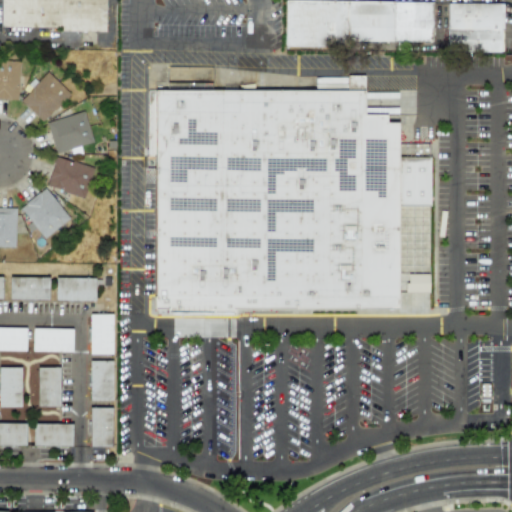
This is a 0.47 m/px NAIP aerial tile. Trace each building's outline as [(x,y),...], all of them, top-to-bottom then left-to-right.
[(0,0),(0,28),(104,30),(104,0),(0,0)] [(431,2),(315,0),(284,0),(283,42),(431,45),(431,2)] [(501,3),(446,3),(447,51),(502,51),(501,3)] [(0,99),(17,100),(18,62),(0,61),(0,99)] [(69,93),(46,72),(19,101),(42,122),(69,93)] [(331,88),(331,78),(314,78),(314,87),(331,88)] [(155,311),(154,94),(364,93),(364,116),(385,116),(385,124),(399,124),(399,146),(432,146),(432,290),(398,290),(398,310),(155,311)] [(92,142),(83,111),(45,122),(53,153),(92,142)] [(92,168),(54,156),(45,186),(83,198),(92,168)] [(69,217),(42,188),(18,209),(44,238),(69,217)] [(0,247),(14,247),(15,208),(0,207),(0,247)] [(47,300),(47,277),(8,277),(8,300),(47,300)] [(94,301),(94,278),(54,278),(54,300),(94,301)] [(110,354),(111,314),(88,314),(88,354),(110,354)] [(0,350),(24,351),(24,328),(0,327),(0,350)] [(70,352),(70,329),(31,329),(31,351),(70,352)] [(88,361),(88,400),(110,401),(111,361),(88,361)] [(0,407),(19,407),(19,367),(0,367),(0,407)] [(58,407),(58,367),(36,367),(35,407),(58,407)] [(110,447),(111,408),(88,407),(88,447),(110,447)] [(0,422),(0,445),(24,446),(25,423),(0,422)] [(31,446),(70,447),(71,424),(31,423),(31,446)]
